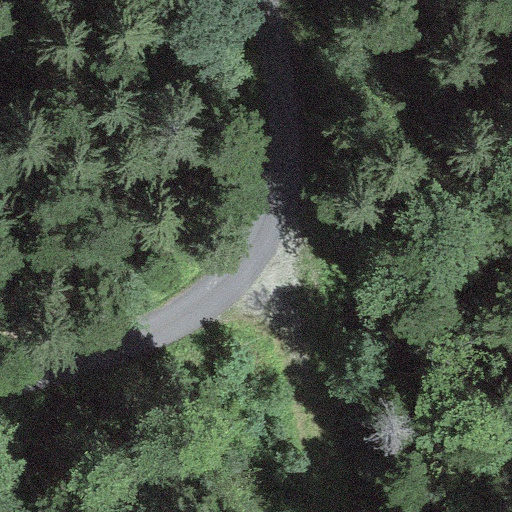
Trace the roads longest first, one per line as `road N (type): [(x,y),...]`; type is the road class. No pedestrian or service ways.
road 1 (track): [(273,0),(292,93),(264,260),(156,338),(0,386)]
road 2 (track): [(264,260),(311,511)]
